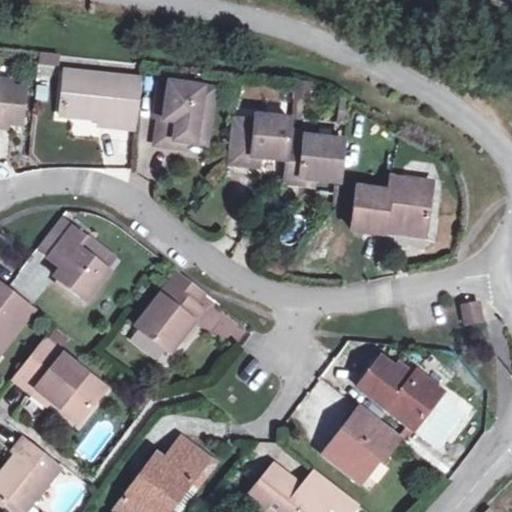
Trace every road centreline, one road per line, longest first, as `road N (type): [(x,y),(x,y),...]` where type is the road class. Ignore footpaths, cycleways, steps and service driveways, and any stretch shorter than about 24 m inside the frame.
road 1 (residential): [(0,201),(74,185),(102,191),(128,201),(224,272),(297,299),(326,303),(505,273)]
road 2 (secondary): [(106,0),(312,37),(409,83),(481,130),(511,175)]
